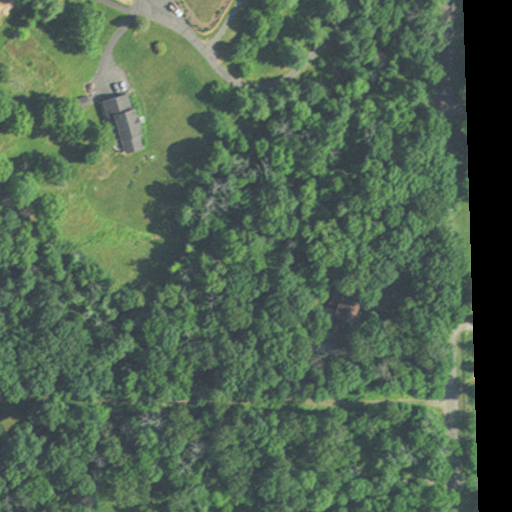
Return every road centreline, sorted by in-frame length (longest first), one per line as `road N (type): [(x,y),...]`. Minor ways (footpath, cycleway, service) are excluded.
road 1 (residential): [(452,511),(440,0)]
road 2 (track): [(0,399),(452,400)]
road 3 (residential): [(350,0),(289,77),(232,83),(146,13),(111,0)]
